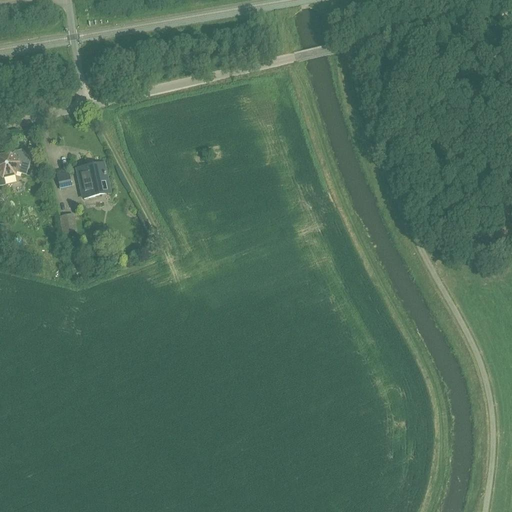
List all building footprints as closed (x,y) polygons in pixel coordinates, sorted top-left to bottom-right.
[(0,186),(5,186),(3,179),(15,175),(16,172),(26,175),(30,161),(22,151),(14,158),(10,154),(0,156),(0,186)] [(31,174),(37,176),(41,163),(35,162),(31,174)] [(80,185),(84,200),(109,194),(103,165),(77,170),(80,185)] [(57,176),(60,191),(72,189),(69,173),(57,176)] [(60,226),(62,235),(77,232),(73,215),(58,218),(60,226)] [(0,235),(7,236),(8,226),(0,224),(0,235)]
